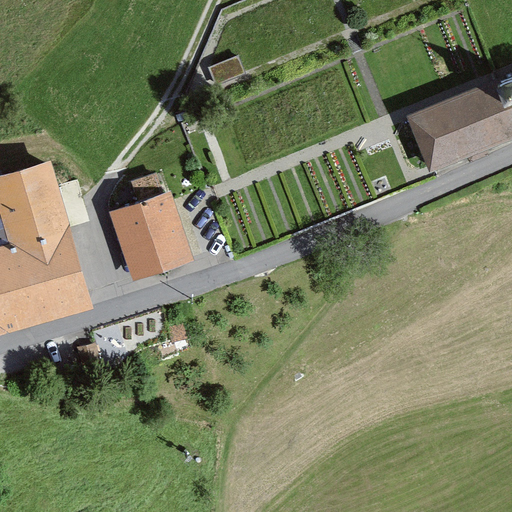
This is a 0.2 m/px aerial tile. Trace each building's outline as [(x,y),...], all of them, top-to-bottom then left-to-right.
[(511,75),(498,81),(412,115),(431,163),(511,130),(511,114),(506,100),(511,97),(511,75)] [(86,298),(46,163),(0,176),(0,317),(15,313),(16,318),(86,298)] [(181,253),(154,174),(131,182),(137,200),(118,206),(138,268),(181,253)] [(67,207),(83,203),(77,181),(61,185),(67,207)] [(79,347),(83,362),(97,358),(94,343),(79,347)]
